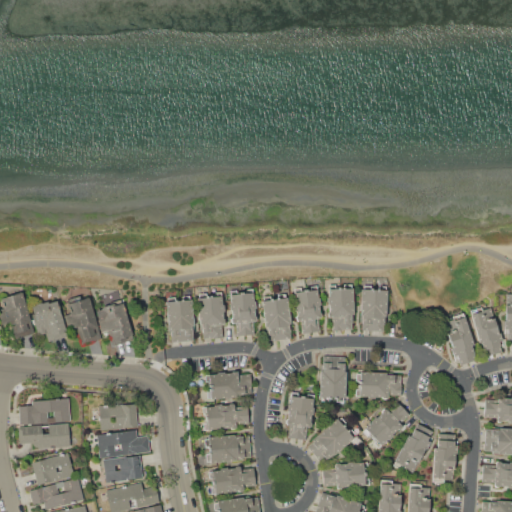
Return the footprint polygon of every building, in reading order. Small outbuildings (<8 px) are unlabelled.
[(332,329),(332,317),(329,317),(329,305),(327,305),(327,297),(329,297),(328,284),(336,284),(336,287),(343,287),(343,284),(353,284),(353,322),(351,322),(351,329),(332,329)] [(319,317),(320,329),(302,332),(301,319),(297,320),(294,288),(301,288),(302,290),(310,288),(310,286),(317,285),(321,317),(319,317)] [(384,324),(383,330),(362,329),(362,322),(360,322),(360,315),(362,288),(364,288),(364,285),(372,285),(372,289),(378,289),(378,285),(386,286),(386,290),(387,290),(386,316),(386,324),(384,324)] [(253,321),(254,334),(236,336),(235,323),(232,323),(229,290),(237,289),(238,294),(246,293),(245,288),(253,288),(256,321),(253,321)] [(198,298),(199,298),(199,294),(206,293),(206,297),(214,297),(214,292),(221,291),(221,296),(223,296),(225,324),(222,324),(223,336),(203,338),(202,330),(200,330),(198,298)] [(0,299),(22,292),(34,332),(14,337),(6,310),(4,311),(0,299)] [(261,301),(263,300),(262,297),(271,295),(271,299),(278,298),(278,294),(285,293),(285,297),(287,297),(291,323),(288,323),(291,338),(270,341),(268,326),(265,326),(261,301)] [(165,301),(167,301),(167,297),(175,297),(175,300),(183,299),(182,296),(189,296),(189,299),(193,298),(196,331),(193,331),(194,340),(171,342),(170,328),(168,328),(165,301)] [(67,304),(90,297),(98,327),(95,328),(99,339),(79,345),(74,328),(68,329),(64,315),(70,314),(67,304)] [(30,305),(41,302),(41,303),(55,299),(57,307),(59,306),(66,332),(53,336),(52,334),(39,338),(30,305)] [(102,306),(111,303),(112,306),(123,303),(133,339),(113,345),(108,329),(102,331),(96,310),(102,308),(102,306)] [(482,341),(478,342),(469,311),(482,307),(483,310),(491,308),(498,332),(500,332),(503,341),(498,342),(501,352),(487,357),(482,341)] [(457,354),(453,355),(450,347),(451,346),(443,322),(453,319),(452,316),(463,313),(474,343),(470,345),(473,354),(472,354),(474,359),(460,364),(457,354)] [(322,356),(344,356),(344,365),(346,365),(345,401),(335,401),(335,397),(319,397),(320,370),(322,370),(322,356)] [(205,375),(217,374),(217,372),(225,371),(225,373),(231,372),(231,371),(237,371),(237,375),(250,374),(251,385),(250,385),(250,392),(239,393),(239,395),(207,399),(206,390),(209,390),(208,382),(205,382),(205,375)] [(401,376),(400,396),(388,396),(388,398),(358,397),(358,396),(355,395),(356,389),(358,389),(359,383),(356,383),(357,371),(394,373),(393,375),(401,376)] [(288,437),(290,425),(285,424),(286,418),(288,419),(289,412),(287,411),(288,403),(290,403),(292,392),(300,393),(299,395),(306,396),(307,394),(315,395),(311,428),(308,427),(306,440),(288,437)] [(495,417),(483,416),(484,399),(497,400),(497,397),(510,398),(510,396),(511,396),(511,421),(495,420),(495,417)] [(70,420),(19,424),(18,407),(31,405),(31,400),(68,397),(70,420)] [(362,431),(371,423),(370,421),(375,416),(377,418),(380,415),(380,414),(382,412),(381,411),(386,407),(388,409),(397,401),(409,415),(401,422),(403,425),(393,433),(395,434),(388,440),(387,439),(378,447),(373,442),(375,441),(370,434),(367,436),(362,431)] [(99,406),(136,403),(138,426),(100,429),(99,406)] [(202,408),(234,405),(234,410),(247,408),(249,423),(236,424),(236,427),(203,430),(203,423),(206,423),(206,414),(203,414),(202,408)] [(307,446),(318,437),(316,436),(337,418),(338,420),(341,417),(346,423),(344,425),(348,430),(350,428),(355,435),(352,437),(353,438),(345,446),(343,444),(340,447),(342,449),(334,455),(332,453),(321,463),(307,446)] [(32,442),(18,444),(17,427),(68,423),(70,447),(33,449),(32,442)] [(427,440),(430,441),(413,473),(404,468),(403,471),(392,465),(408,436),(410,437),(417,423),(432,431),(427,440)] [(492,429),(492,426),(511,427),(511,454),(492,453),(492,451),(484,451),(484,449),(485,429),(492,429)] [(99,458),(96,435),(136,430),(137,437),(148,435),(150,452),(99,458)] [(433,448),(437,448),(439,433),(455,434),(454,444),(456,445),(457,447),(458,450),(457,452),(455,454),(453,479),(431,478),(433,448)] [(236,436),(249,435),(251,456),(238,457),(238,459),(207,462),(206,454),(210,453),(209,448),(205,448),(204,440),(209,439),(208,437),(236,434),(236,436)] [(31,462),(68,452),(74,475),(38,485),(31,462)] [(102,459),(139,454),(143,476),(106,482),(102,459)] [(482,464),(495,465),(495,462),(508,463),(508,461),(511,461),(511,487),(505,487),(505,486),(493,485),(493,482),(481,481),(482,464)] [(334,470),(334,463),(340,463),(340,464),(367,462),(369,485),(342,487),(342,488),(336,489),(336,485),(323,486),(321,472),(334,470)] [(208,471),(240,466),(240,470),(253,468),(255,485),(243,486),(244,489),(211,494),(210,488),(214,487),(213,478),(209,479),(208,471)] [(43,502),(33,505),(29,490),(78,478),(84,500),(46,510),(43,502)] [(378,511),(380,479),(393,480),(392,483),(400,484),(399,510),(402,510),(401,511),(378,511)] [(110,511),(106,490),(141,483),(142,489),(155,486),(159,503),(137,507),(137,506),(131,507),(131,509),(116,511),(110,511)] [(406,511),(408,483),(420,484),(420,488),(430,488),(429,506),(432,506),(431,511),(406,511)] [(315,511),(322,492),(335,496),(336,495),(361,503),(360,505),(364,506),(362,511),(315,511)] [(217,501),(246,497),(246,498),(257,497),(259,511),(219,511),(215,511),(214,504),(218,503),(217,501)] [(480,511),(482,501),(494,502),(494,500),(511,501),(511,511),(480,511)]
